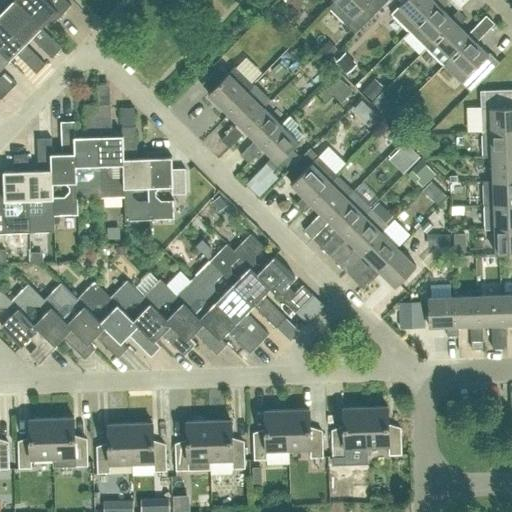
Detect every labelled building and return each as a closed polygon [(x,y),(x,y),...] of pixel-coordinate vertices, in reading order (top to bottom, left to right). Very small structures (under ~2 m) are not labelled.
[(0,18),(25,43),(31,37),(52,57),(62,47),(41,27),(13,0),(12,0),(0,12),(0,18)] [(66,0),(13,0),(41,27),(50,18),(54,22),(72,5),(66,0)] [(369,1),(370,0),(335,0),(328,7),(355,33),(378,10),(369,1)] [(404,0),(391,14),(409,32),(437,3),(434,0),(433,0),(404,0)] [(449,1),(448,0),(433,0),(434,0),(437,3),(409,32),(426,48),(454,20),(451,17),(442,8),(449,1)] [(471,37),(468,34),(459,25),(466,18),(458,10),(451,17),(454,20),(426,48),(443,65),(471,37)] [(495,24),(486,15),(468,34),(471,37),(443,65),(471,92),(500,62),(490,52),(488,54),(477,42),(495,24)] [(45,64),(25,44),(25,43),(0,18),(0,50),(9,60),(16,53),(36,73),(45,64)] [(0,68),(9,60),(0,50),(0,68)] [(348,73),(357,64),(346,52),(336,61),(348,73)] [(254,84),(235,65),(227,74),(219,66),(202,83),(210,91),(208,93),(226,111),(246,90),(247,91),(254,84)] [(5,72),(0,76),(0,82),(9,91),(16,83),(5,72)] [(0,98),(1,99),(9,91),(0,82),(0,98)] [(226,111),(238,122),(221,139),(229,148),(246,131),(243,128),(264,107),(270,100),(254,84),(247,91),(246,90),(226,111)] [(482,132),(491,132),(511,131),(511,88),(480,90),(482,132)] [(475,99),(461,99),(460,124),(475,124),(475,99)] [(112,135),(111,103),(97,104),(101,197),(124,196),(125,196),(123,134),(122,134),(112,135)] [(85,136),(75,136),(77,198),(101,197),(97,104),(84,104),(85,136)] [(243,128),(246,131),(255,139),(240,154),(248,162),(263,147),(260,144),(281,124),(264,107),(243,128)] [(260,144),(263,147),(272,156),(265,163),(273,171),(281,164),(278,162),(299,141),(297,140),(303,134),(295,127),(298,124),(289,115),(281,124),(260,144)] [(61,121),(62,153),(52,153),(51,153),(53,215),(54,215),(78,214),(77,198),(75,136),(75,121),(61,121)] [(136,126),(122,126),(122,134),(123,134),(125,196),(124,196),(125,220),(150,219),(147,157),(137,157),(136,126)] [(511,131),(491,132),(482,132),(483,156),(492,156),(511,155),(511,131)] [(30,232),(55,231),(54,215),(53,215),(51,153),(52,153),(51,137),(37,138),(39,169),(28,170),(30,232)] [(408,143),(400,151),(414,165),(422,157),(408,143)] [(172,156),(161,156),(161,150),(147,150),(147,157),(150,219),(174,218),(174,199),(161,200),(156,195),(156,191),(161,186),(172,185),(172,194),(186,193),(185,168),(172,168),(172,156)] [(0,232),(5,232),(30,232),(28,170),(28,154),(14,154),(15,170),(3,171),(4,183),(0,183),(0,232)] [(511,179),(511,155),(492,156),(493,180),(511,179)] [(297,203),(305,211),(312,204),(309,201),(329,180),(330,181),(337,174),(318,156),(310,164),(302,156),(285,173),(293,181),(291,183),(304,196),(297,203)] [(445,190),(473,188),(472,173),(444,175),(445,190)] [(321,212),(314,220),(302,232),(310,240),(329,220),(326,218),(353,190),(337,174),(330,181),(329,180),(309,201),(312,204),(321,212)] [(511,179),(493,180),(483,180),(484,204),(494,204),(511,203),(511,179)] [(332,252),(339,244),(346,237),(343,234),(370,207),(353,190),(326,218),(329,220),(338,229),(321,247),(329,255),(332,252)] [(221,196),(213,203),(219,212),(228,205),(221,196)] [(475,197),(445,197),(445,218),(475,218),(475,197)] [(434,203),(422,204),(423,218),(435,217),(434,203)] [(511,203),(494,204),(484,204),(484,228),(495,228),(511,227),(511,203)] [(347,271),(354,264),(363,254),(360,251),(381,231),(388,224),(370,207),(343,234),(346,237),(355,246),(338,263),(347,271)] [(511,227),(495,228),(496,253),(511,252),(511,227)] [(363,254),(372,263),(355,280),(364,288),(380,271),(377,268),(398,247),(381,231),(360,251),(363,254)] [(255,254),(264,246),(251,233),(234,250),(270,287),(295,312),(313,294),(303,284),(295,292),(287,284),(295,276),(274,256),(265,264),(258,265),(255,262),(255,254)] [(286,316),(263,294),(270,287),(234,250),(227,243),(210,260),(254,304),(253,304),(276,326),(286,316)] [(395,286),(416,265),(398,247),(377,268),(380,271),(395,286)] [(259,343),(269,333),(246,311),(253,304),(254,304),(210,260),(193,277),(259,343)] [(227,330),(250,353),(259,343),(193,277),(176,294),(176,295),(220,338),(227,330)] [(217,354),(227,344),(220,338),(176,295),(176,294),(160,278),(143,295),(143,296),(187,339),(194,332),(217,354)] [(184,355),(194,345),(187,339),(143,296),(143,295),(127,279),(110,296),(110,297),(154,340),(155,340),(162,333),(184,355)] [(151,356),(161,346),(155,340),(154,340),(110,297),(110,296),(94,280),(77,298),(121,341),(128,334),(151,356)] [(118,357),(128,347),(121,341),(77,298),(61,282),(44,299),(88,343),(88,342),(95,335),(118,357)] [(85,358),(95,348),(88,342),(88,343),(44,299),(28,283),(11,300),(55,344),(55,343),(62,336),(85,358)] [(40,363),(57,345),(55,343),(55,344),(11,300),(0,288),(0,305),(6,306),(10,309),(10,316),(1,325),(22,345),(29,337),(38,345),(30,353),(40,363)] [(477,290),(473,290),(473,295),(453,296),(454,325),(458,325),(471,324),(471,340),(483,340),(482,324),(478,324),(477,290)] [(481,295),(480,290),(477,290),(478,324),(482,324),(492,323),(492,348),(507,347),(506,323),(502,323),(501,294),(481,295)] [(511,293),(501,294),(502,323),(506,323),(511,322),(511,293)] [(458,325),(454,325),(453,296),(428,297),(429,326),(447,325),(447,335),(458,335),(458,325)] [(423,303),(400,303),(401,327),(424,326),(423,303)] [(389,454),(402,454),(401,428),(388,428),(388,405),(365,406),(367,446),(388,445),(389,454)] [(345,456),(345,447),(367,446),(365,406),(343,407),(344,430),(332,430),(332,456),(345,456)] [(310,431),(309,408),(287,409),(288,449),(310,448),(310,457),(323,457),(322,431),(310,431)] [(267,459),(266,450),(288,449),(287,409),(265,410),(266,433),(253,433),(254,459),(267,459)] [(75,440),(74,416),(52,417),(53,457),(75,456),(75,466),(88,465),(87,439),(75,440)] [(52,417),(29,418),(30,441),(18,442),(19,468),(32,467),(31,458),(53,457),(52,417)] [(232,459),(232,468),(245,467),(244,442),(232,442),(231,419),(209,420),(210,460),(232,459)] [(176,470),(189,469),(188,460),(210,460),(209,420),(187,420),(187,444),(175,444),(176,470)] [(130,422),(108,423),(109,446),(97,447),(97,473),(110,472),(110,463),(132,462),(130,422)] [(154,471),(167,470),(166,444),(153,445),(153,422),(130,422),(132,462),(154,462),(154,471)] [(0,442),(0,468),(10,468),(9,442),(0,442)] [(118,511),(133,511),(133,510),(133,500),(118,500),(118,511)]
